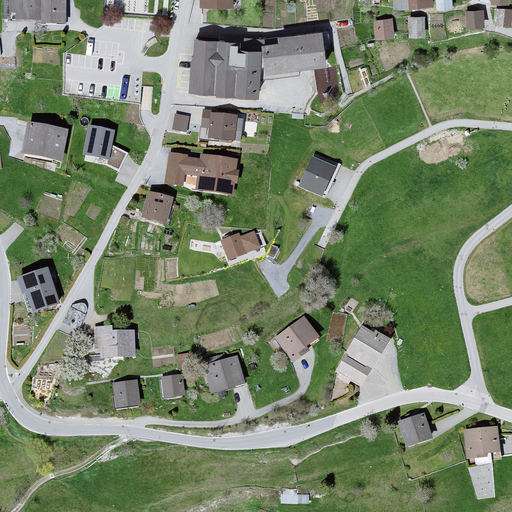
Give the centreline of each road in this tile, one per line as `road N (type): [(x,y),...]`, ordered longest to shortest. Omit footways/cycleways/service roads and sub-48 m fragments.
road 1 (residential): [(2,382),(21,376),(58,325),(156,147),(185,0)]
road 2 (tertiary): [(131,430),(230,445),(303,433),(407,399),(469,404)]
road 3 (residential): [(511,210),(466,250),(458,273),(474,372),(469,404)]
road 4 (tertiary): [(131,430),(28,421),(2,382)]
